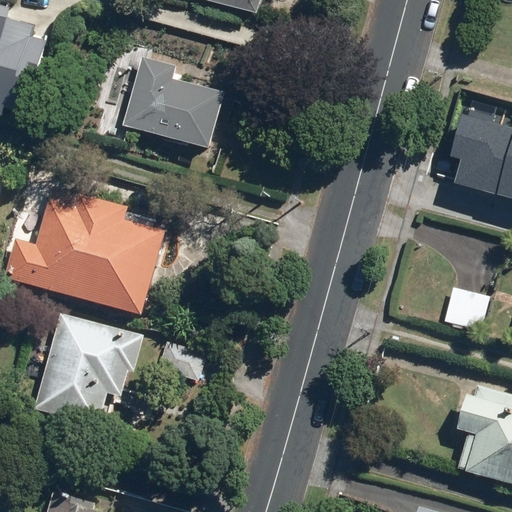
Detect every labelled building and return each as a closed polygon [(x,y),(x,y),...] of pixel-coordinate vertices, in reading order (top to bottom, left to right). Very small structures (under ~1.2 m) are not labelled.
[(36,71),(42,73),(51,40),(39,36),(40,33),(13,25),(19,5),(0,0),(0,118),(10,121),(11,116),(28,121),(37,91),(31,90),(36,71)] [(195,0),(196,2),(255,17),(259,0),(195,0)] [(180,83),(181,78),(184,69),(144,58),(124,130),(212,155),(228,96),(180,83)] [(446,188),(511,207),(511,121),(468,109),(446,188)] [(0,208),(9,180),(0,176),(0,208)] [(39,244),(20,239),(7,283),(146,321),(170,234),(133,224),(136,211),(54,188),(39,244)] [(233,230),(197,218),(175,287),(210,299),(233,230)] [(115,417),(110,415),(115,397),(125,400),(127,389),(131,375),(139,377),(149,336),(63,313),(37,413),(104,431),(105,427),(112,429),(115,417)] [(217,352),(169,341),(161,373),(210,384),(217,352)] [(511,397),(467,385),(454,431),(471,436),(462,471),(511,484),(511,397)] [(49,511),(106,511),(55,496),(49,511)]
